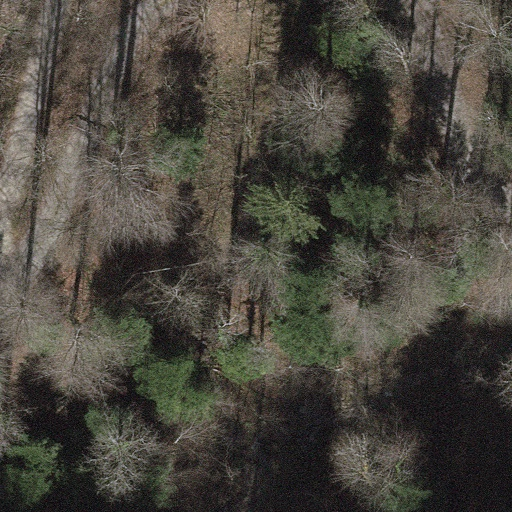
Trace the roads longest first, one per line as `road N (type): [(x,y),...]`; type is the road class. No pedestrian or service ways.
road 1 (track): [(0,288),(63,237),(121,36),(173,0)]
road 2 (track): [(398,0),(479,175),(511,197)]
road 3 (track): [(49,0),(0,216)]
